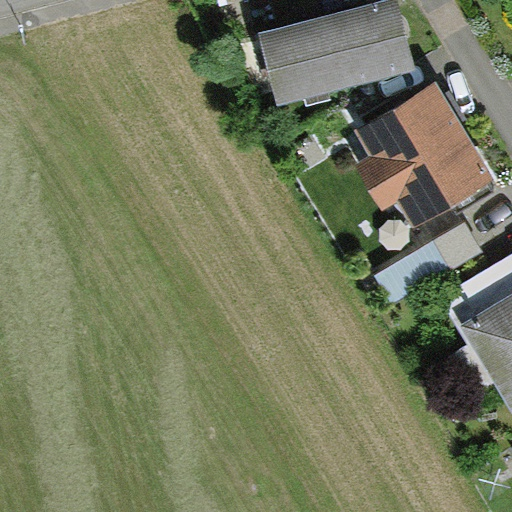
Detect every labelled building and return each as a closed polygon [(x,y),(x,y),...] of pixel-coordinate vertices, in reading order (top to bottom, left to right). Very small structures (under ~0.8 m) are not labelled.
[(414,72),(396,0),(387,0),(258,32),(277,106),(414,72)] [(413,228),(494,180),(436,82),(355,130),(370,156),(354,165),(381,210),(397,201),(413,228)] [(483,250),(465,221),(373,277),(391,306),(483,250)] [(511,254),(442,296),(460,326),(511,294),(511,254)] [(511,294),(460,326),(511,411),(511,294)]
